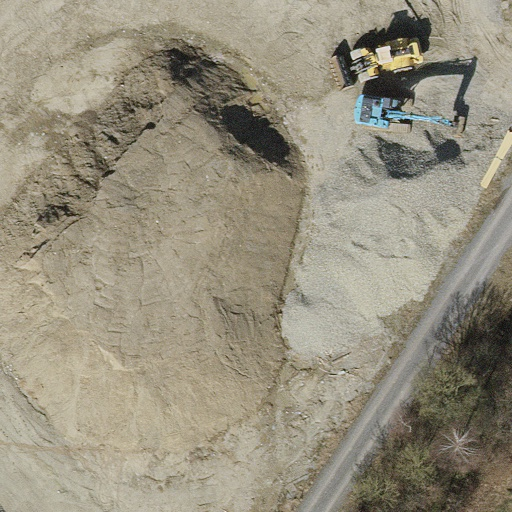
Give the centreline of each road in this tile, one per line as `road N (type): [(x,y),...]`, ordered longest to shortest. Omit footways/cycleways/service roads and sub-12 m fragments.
road 1 (track): [(313,511),(511,201)]
road 2 (track): [(280,0),(511,103)]
